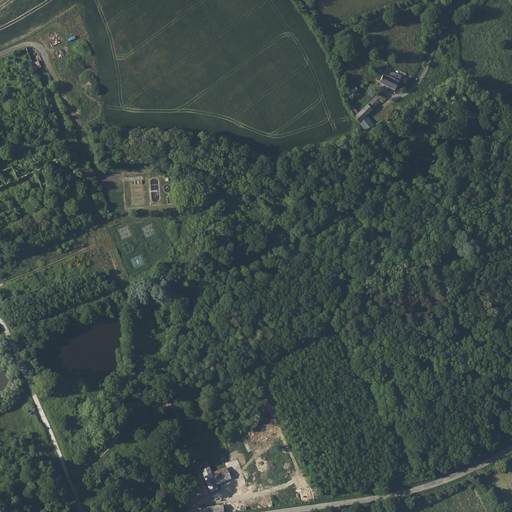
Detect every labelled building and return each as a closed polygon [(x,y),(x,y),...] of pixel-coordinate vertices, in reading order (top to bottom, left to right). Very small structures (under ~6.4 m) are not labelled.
[(342,65),(333,67),(336,76),(343,74),(342,72),(344,71),(342,65)] [(391,74),(384,69),(381,73),(374,68),(369,76),(378,81),(377,83),(392,92),(396,86),(400,89),(401,87),(397,85),(399,79),(392,75),(390,78),(389,77),(391,74)] [(451,79),(442,83),(445,88),(453,86),(451,79)] [(353,109),(349,110),(352,117),(363,132),(371,127),(366,120),(365,117),(381,101),(376,96),(356,117),(353,109)] [(0,185),(18,179),(17,176),(36,168),(53,212),(62,209),(54,188),(78,179),(81,178),(82,176),(81,174),(78,173),(52,183),(43,157),(68,147),(66,140),(11,162),(12,164),(0,168),(0,185)] [(213,466),(205,470),(216,492),(223,489),(213,466)]
